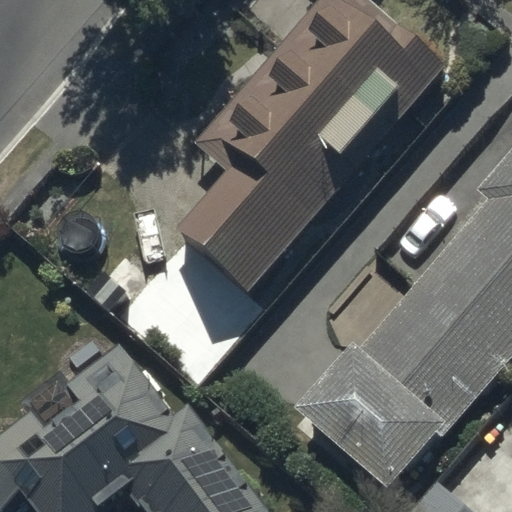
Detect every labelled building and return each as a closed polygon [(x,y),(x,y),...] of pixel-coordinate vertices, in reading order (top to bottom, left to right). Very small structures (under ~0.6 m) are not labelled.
[(355,0),(331,0),(199,153),(233,183),(183,245),(253,306),(450,82),(355,0)] [(457,441),(511,376),(511,171),(484,204),(494,213),(317,414),(311,409),(298,424),(401,511),(404,511),(461,445),(457,441)] [(159,283),(129,254),(86,300),(116,328),(159,283)] [(124,355),(0,448),(0,511),(24,511),(28,509),(30,511),(265,511),(199,424),(184,436),(124,355)] [(464,511),(441,492),(424,511),(464,511)]
